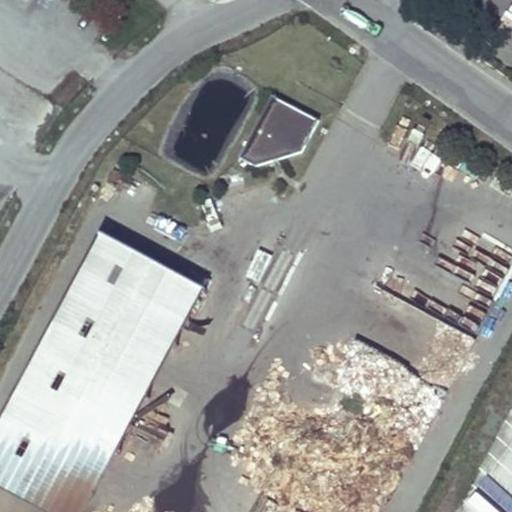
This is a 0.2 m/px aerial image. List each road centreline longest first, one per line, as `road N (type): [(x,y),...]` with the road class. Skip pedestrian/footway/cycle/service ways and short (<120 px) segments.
road 1 (tertiary): [(0,286),(76,143),(140,71),(266,0)]
road 2 (tertiary): [(355,0),(511,111)]
road 3 (unknown): [(0,2),(77,51),(140,71)]
